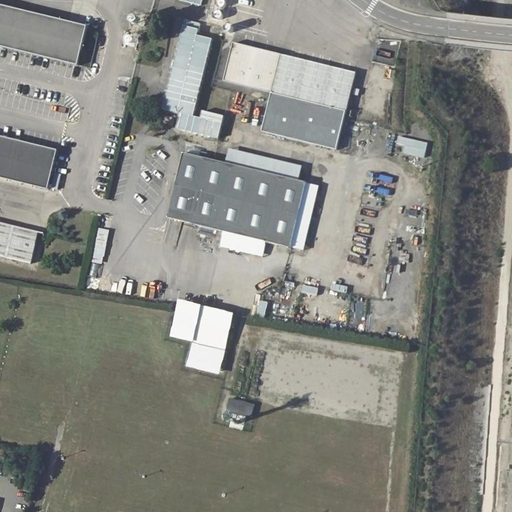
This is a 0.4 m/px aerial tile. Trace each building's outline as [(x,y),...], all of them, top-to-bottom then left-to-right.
[(0,44),(76,62),(85,24),(0,3),(0,44)] [(181,30),(177,47),(162,108),(178,112),(174,127),(210,136),(214,120),(192,115),(211,38),(181,30)] [(356,74),(235,44),(225,82),(273,94),(264,133),(337,151),(356,74)] [(381,51),(380,58),(391,60),(393,54),(381,51)] [(0,178),(45,190),(55,151),(0,137),(0,178)] [(406,145),(404,155),(427,158),(429,141),(400,138),(399,145),(406,145)] [(228,148),(225,162),(298,180),(301,166),(228,148)] [(267,242),(304,251),(320,186),(184,153),(168,218),(224,231),(220,247),(263,258),(267,242)] [(38,232),(0,222),(0,256),(30,263),(38,232)] [(91,228),(82,226),(78,242),(87,244),(91,228)] [(94,263),(106,264),(109,230),(97,228),(94,263)] [(318,295),(319,288),(304,285),(303,292),(318,295)] [(237,314),(183,300),(182,306),(173,337),(195,343),(189,368),(222,376),(228,351),(237,314)] [(258,317),(268,319),(271,303),(262,301),(258,317)] [(273,410),(395,425),(404,350),(311,339),(311,344),(298,342),(299,334),(278,332),(277,341),(276,341),(273,365),(279,365),(273,410)] [(256,403),(233,398),(229,411),(253,417),(256,403)]
